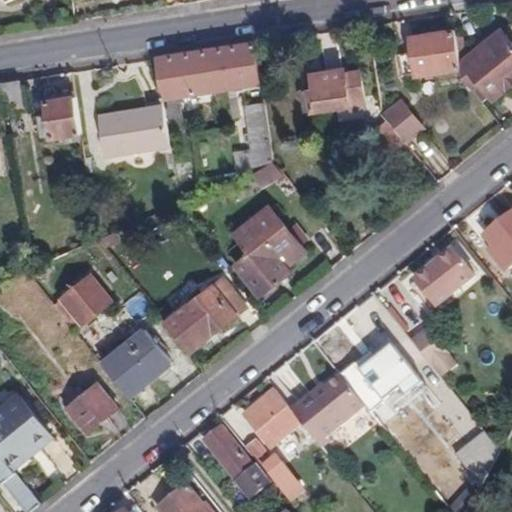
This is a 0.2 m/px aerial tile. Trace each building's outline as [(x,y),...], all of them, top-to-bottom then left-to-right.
[(464,67),(458,32),(413,40),(415,51),(400,54),(405,81),(464,72),(464,67)] [(464,67),(464,72),(465,77),(476,91),(483,85),(493,97),(497,101),(511,88),(511,40),(506,33),(464,67)] [(168,59),(160,60),(166,102),(179,100),(180,105),(189,104),(189,98),(211,95),(211,100),(221,98),(221,93),(231,91),(240,90),(248,89),(252,108),(248,109),(259,171),(276,163),(258,45),(237,48),(232,49),(218,51),(201,54),(184,57),(168,59)] [(319,109),(320,114),(353,108),(352,104),(368,101),(364,77),(348,80),(347,73),(315,79),(318,93),(316,93),(316,98),(313,99),(315,110),(319,109)] [(20,82),(0,85),(5,117),(25,113),(20,82)] [(476,91),(486,103),(493,97),(483,85),(476,91)] [(240,90),(231,91),(237,121),(244,120),(240,90)] [(84,136),(78,101),(63,103),(62,97),(51,98),(51,105),(48,105),(51,118),(54,136),(54,141),(84,136)] [(403,100),(386,115),(392,122),(409,143),(426,129),(403,100)] [(173,148),(167,107),(102,118),(108,157),(173,148)] [(0,133),(8,133),(5,117),(0,117),(0,133)] [(54,136),(51,118),(41,121),(44,138),(54,136)] [(409,143),(392,122),(381,130),(399,151),(409,143)] [(286,175),(276,163),(259,171),(248,176),(258,188),(286,175)] [(241,232),(258,253),(243,264),(240,267),(265,298),(294,274),(291,269),(311,252),(292,227),(274,205),(241,232)] [(511,216),(487,237),(498,252),(490,259),(503,275),(511,267),(511,216)] [(222,253),(236,271),(240,267),(243,264),(230,246),(222,253)] [(477,278),(457,251),(418,281),(438,307),(477,278)] [(40,279),(45,275),(41,270),(36,274),(40,279)] [(97,278),(60,307),(82,335),(118,305),(97,278)] [(227,280),(171,325),(195,354),(251,309),(227,280)] [(137,322),(153,311),(142,293),(126,303),(137,322)] [(413,342),(442,378),(459,365),(430,329),(413,342)] [(107,367),(134,400),(177,366),(149,332),(107,367)] [(345,380),(366,406),(369,410),(380,401),(399,386),(405,393),(422,380),(397,350),(381,363),(375,356),(345,380)] [(345,380),(341,375),(326,388),(319,395),(315,391),(298,405),(325,439),(366,406),(345,380)] [(399,386),(380,401),(390,413),(425,385),(422,380),(405,393),(399,386)] [(319,395),(326,388),(323,385),(315,391),(319,395)] [(71,410),(90,434),(120,411),(101,386),(71,410)] [(292,410),(276,390),(246,414),(271,446),(302,423),(292,410)] [(14,397),(0,407),(0,453),(13,470),(50,441),(14,397)] [(302,423),(323,448),(328,443),(325,439),(298,405),(292,410),(302,423)] [(251,497),(272,481),(261,466),(259,464),(256,467),(223,428),(207,442),(251,497)] [(488,477),(500,452),(484,432),(455,455),(477,484),(488,477)] [(256,438),(245,447),(259,464),(261,466),(271,457),(256,438)] [(0,486),(2,484),(23,511),(31,511),(41,504),(13,470),(0,453),(0,486)] [(279,484),(291,473),(278,457),(265,467),(279,484)] [(276,486),(282,492),(296,480),(291,473),(279,484),(276,486)] [(188,488),(159,511),(160,511),(213,511),(207,504),(204,506),(188,488)]
